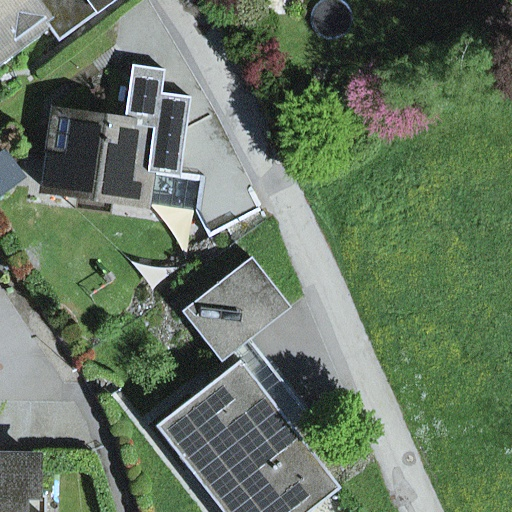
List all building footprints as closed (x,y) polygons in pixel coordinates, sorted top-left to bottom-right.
[(100,12),(98,8),(109,0),(0,0),(0,54),(44,22),(59,42),(100,12)] [(124,123),(56,113),(54,128),(51,152),(45,191),(77,195),(113,200),(145,205),(149,174),(149,173),(180,177),(191,98),(162,94),(165,71),(132,66),(124,123)] [(54,128),(39,126),(36,150),(51,152),(54,128)] [(209,238),(218,233),(198,195),(200,181),(149,174),(145,205),(196,212),(209,238)] [(75,210),(110,215),(113,200),(77,195),(75,210)] [(181,313),(221,363),(234,353),(250,341),(291,309),(252,258),(181,313)] [(234,353),(240,361),(299,437),(315,425),(250,341),(234,353)] [(221,511),(310,511),(340,489),(299,437),(240,361),(155,427),(221,511)] [(45,511),(46,511),(36,511),(37,460),(0,459),(0,511),(45,511)]
